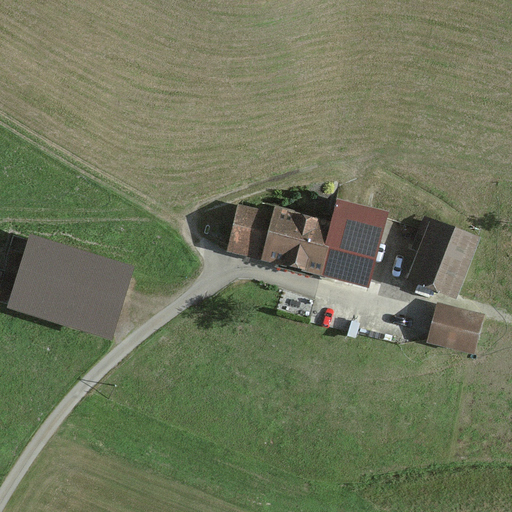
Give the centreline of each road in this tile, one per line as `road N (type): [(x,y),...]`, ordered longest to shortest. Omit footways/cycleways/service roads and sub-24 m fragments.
road 1 (track): [(230,275),(96,380),(2,511)]
road 2 (unknown): [(230,275),(411,317)]
